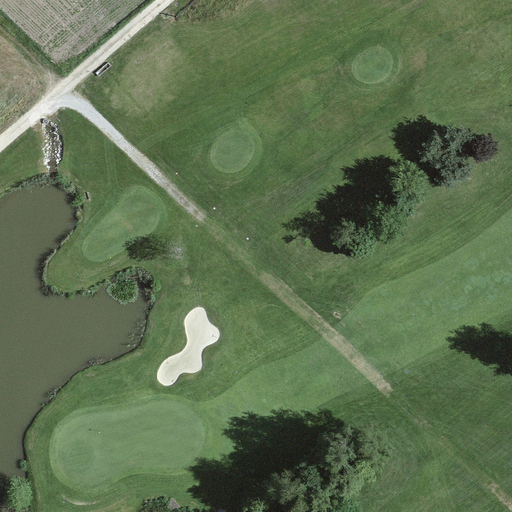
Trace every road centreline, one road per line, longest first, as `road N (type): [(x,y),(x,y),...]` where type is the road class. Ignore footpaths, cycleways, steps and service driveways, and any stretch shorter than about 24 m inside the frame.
road 1 (track): [(0,30),(200,214)]
road 2 (track): [(0,143),(172,0)]
